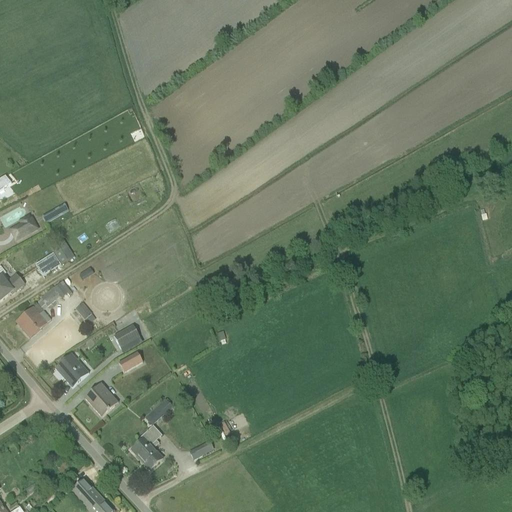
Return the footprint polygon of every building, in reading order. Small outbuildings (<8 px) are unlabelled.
[(68,214),(64,206),(41,218),(45,226),(68,214)] [(15,245),(39,232),(31,219),(30,220),(29,217),(18,223),(19,226),(8,232),(15,245)] [(53,256),(35,267),(43,279),(74,259),(64,243),(50,251),(53,256)] [(11,298),(24,288),(16,277),(9,283),(4,277),(6,276),(0,268),(0,304),(10,296),(11,298)] [(80,273),(73,275),(77,284),(83,282),(80,273)] [(30,341),(51,323),(43,313),(59,300),(61,301),(68,296),(70,298),(72,297),(62,284),(53,291),(52,291),(40,301),(42,303),(16,325),(21,331),(22,330),(24,332),(23,333),(30,341)] [(89,326),(95,321),(82,306),(75,312),(84,322),(85,322),(89,326)] [(132,328),(114,339),(123,356),(142,345),(132,328)] [(137,355),(118,365),(123,376),(142,366),(137,355)] [(72,391),(89,376),(71,356),(54,371),(72,391)] [(85,401),(102,420),(118,406),(101,386),(85,401)] [(165,402),(145,420),(152,428),(172,410),(165,402)] [(131,453),(150,473),(163,461),(154,451),(159,447),(156,443),(161,438),(153,429),(139,441),(141,444),(131,453)] [(189,455),(193,463),(213,453),(209,445),(189,455)] [(86,511),(110,511),(83,482),(70,494),(86,511)] [(28,496),(37,491),(34,487),(25,492),(28,496)] [(54,493),(58,498),(63,493),(59,489),(54,493)] [(24,511),(31,511),(37,508),(33,503),(24,511)]
